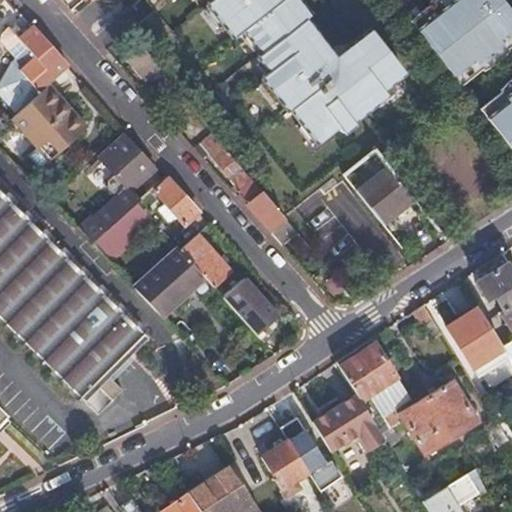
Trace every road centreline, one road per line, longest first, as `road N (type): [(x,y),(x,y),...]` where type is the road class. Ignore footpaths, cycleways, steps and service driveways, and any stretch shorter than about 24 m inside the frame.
road 1 (residential): [(338,339),(36,0)]
road 2 (residential): [(338,339),(230,413),(10,511)]
road 3 (residential): [(511,226),(338,339)]
